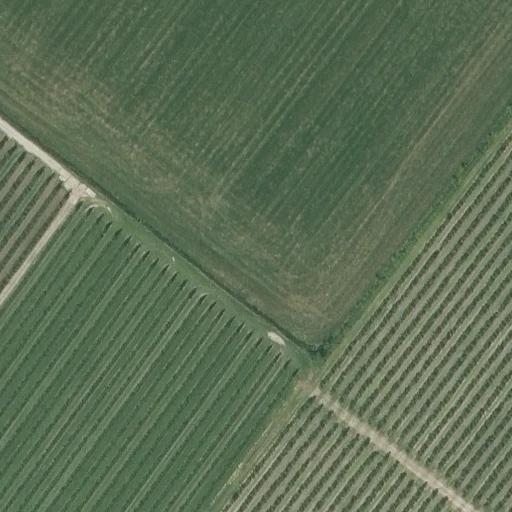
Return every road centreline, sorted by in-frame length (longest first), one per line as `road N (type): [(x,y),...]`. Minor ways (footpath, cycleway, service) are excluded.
road 1 (track): [(212,511),(307,389),(468,511)]
road 2 (track): [(0,301),(79,191)]
